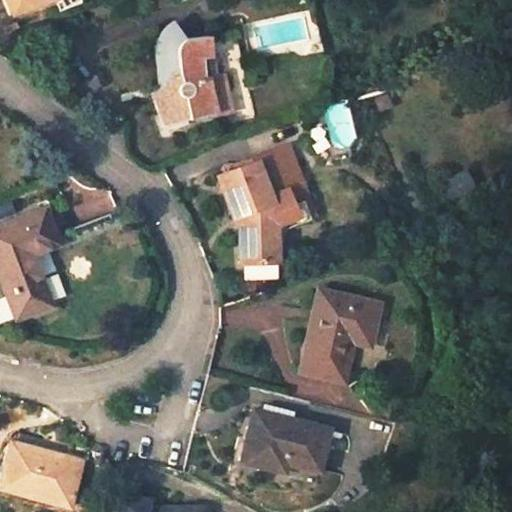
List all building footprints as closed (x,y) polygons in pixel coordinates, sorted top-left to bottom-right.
[(14,9),(10,0),(1,0),(7,12),(14,9)] [(10,0),(14,9),(38,0),(10,0)] [(162,94),(171,120),(193,113),(194,119),(219,114),(216,101),(236,97),(229,70),(208,75),(204,57),(213,54),(208,32),(193,35),(190,37),(187,38),(180,45),(168,41),(163,47),(163,49),(162,52),(161,64),(161,76),(161,77),(163,82),(170,81),(173,91),(162,94)] [(281,145),(237,161),(239,165),(256,158),(264,179),(266,186),(278,182),(276,175),(291,170),(291,169),(281,145)] [(225,193),(232,214),(238,211),(237,259),(272,259),(273,217),(287,216),(289,221),(307,215),(313,213),(296,168),(291,170),(276,175),(278,182),(266,186),(264,179),(256,158),(239,165),(216,173),(225,193)] [(16,254),(51,242),(37,207),(0,220),(0,300),(5,315),(39,303),(28,273),(23,275),(16,254)] [(279,238),(289,221),(287,216),(273,217),(272,259),(279,259),(279,238)] [(313,290),(293,368),(332,378),(343,340),(359,344),(369,304),(313,290)] [(295,394),(343,404),(348,385),(299,374),(295,394)] [(319,426),(245,407),(232,458),(273,469),(276,458),(307,466),(319,426)] [(66,461),(0,439),(0,485),(15,490),(13,496),(51,508),(66,461)] [(135,498),(108,492),(103,511),(193,511),(193,510),(134,508),(135,498)]
